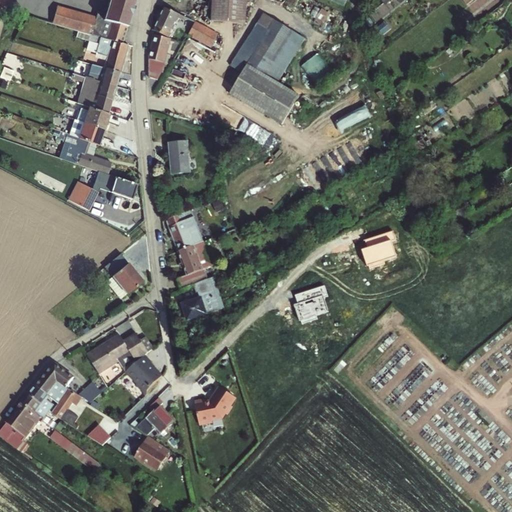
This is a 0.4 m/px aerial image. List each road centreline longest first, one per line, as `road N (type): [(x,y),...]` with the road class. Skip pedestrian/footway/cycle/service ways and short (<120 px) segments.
road 1 (track): [(492,511),(349,374),(389,325),(481,400)]
road 2 (residential): [(145,0),(141,123),(173,374)]
road 3 (track): [(409,432),(511,334)]
road 4 (residential): [(173,374),(198,496)]
